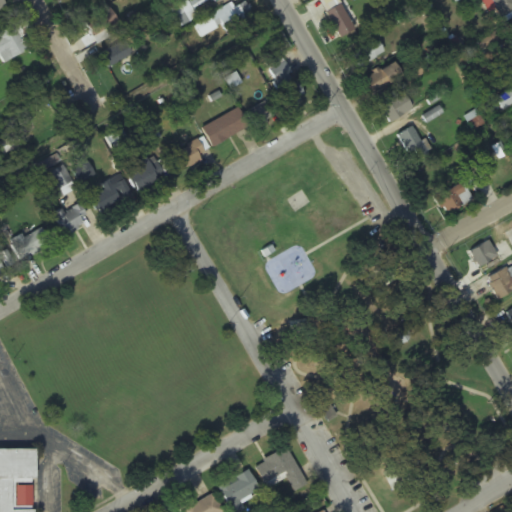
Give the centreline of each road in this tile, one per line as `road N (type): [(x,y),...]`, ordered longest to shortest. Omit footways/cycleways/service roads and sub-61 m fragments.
road 1 (residential): [(511,398),(279,0)]
road 2 (residential): [(0,307),(343,110)]
road 3 (residential): [(355,511),(178,203)]
road 4 (residential): [(111,511),(294,408)]
